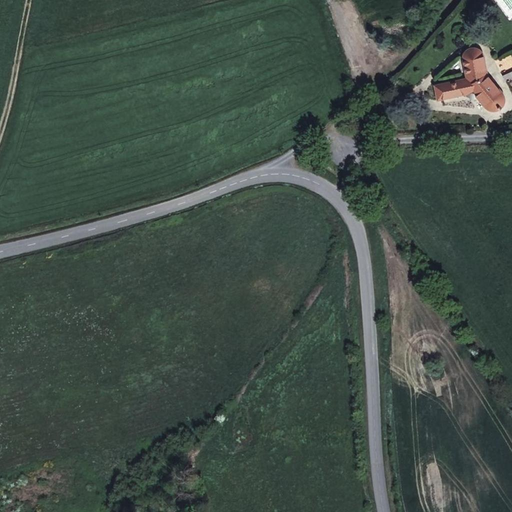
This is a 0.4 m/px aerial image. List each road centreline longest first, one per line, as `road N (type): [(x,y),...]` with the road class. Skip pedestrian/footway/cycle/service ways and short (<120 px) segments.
road 1 (unclassified): [(301,174),(338,191),(361,229),(386,511)]
road 2 (unclassified): [(0,252),(168,209),(244,178),(301,174)]
road 3 (unclassified): [(511,139),(340,142),(301,174)]
